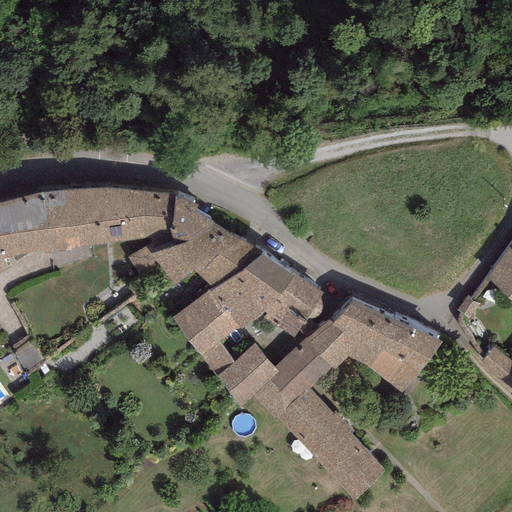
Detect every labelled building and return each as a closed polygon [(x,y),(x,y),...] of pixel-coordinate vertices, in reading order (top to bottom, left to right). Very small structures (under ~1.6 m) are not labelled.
[(107,189),(41,192),(52,252),(149,237),(168,232),(173,197),(107,189)] [(52,252),(41,192),(0,202),(0,259),(0,261),(44,251),(44,254),(52,252)] [(196,205),(173,197),(168,232),(174,247),(186,243),(213,225),(214,224),(193,211),(196,205)] [(210,288),(207,290),(210,292),(262,253),(213,225),(186,243),(174,247),(151,255),(158,265),(173,284),(193,270),(210,288)] [(511,240),(485,276),(511,303),(511,240)] [(151,255),(144,245),(126,258),(140,277),(158,265),(151,255)] [(171,317),(200,356),(219,342),(238,328),(240,330),(260,316),(293,337),(320,294),(296,275),(293,277),(262,253),(210,292),(207,290),(171,317)] [(399,393),(441,343),(414,330),(411,334),(350,304),(332,324),(328,320),(274,368),(278,373),(253,397),(275,420),(277,418),(309,388),(330,368),(333,370),(347,357),(366,366),(399,393)] [(274,368),(253,344),(233,362),(219,342),(200,356),(241,408),(253,397),(278,373),(274,368)] [(511,364),(494,349),(480,362),(489,374),(511,389),(511,364)] [(309,388),(277,418),(353,501),(384,472),(349,434),(353,431),(334,412),(332,414),(309,388)]
